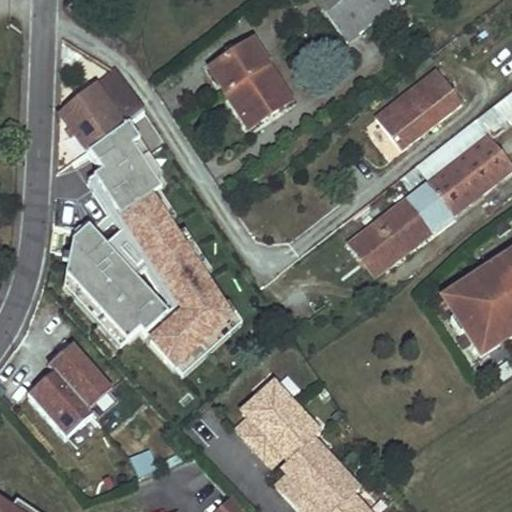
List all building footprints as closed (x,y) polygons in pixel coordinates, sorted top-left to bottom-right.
[(392,0),(315,0),(347,42),(396,5),(392,0)] [(252,46),(209,73),(248,132),(290,103),(252,46)] [(463,104),(438,71),(376,119),(402,152),(463,104)] [(115,75),(60,119),(88,155),(143,116),(115,75)] [(511,170),(487,139),(349,246),(374,279),(511,171),(511,170)] [(164,323),(126,282),(138,270),(101,229),(47,279),(124,361),(164,323)] [(488,272),(508,259),(504,252),(484,266),(488,272)] [(488,272),(444,300),(455,317),(450,320),(459,335),(464,331),(481,357),(499,345),(495,339),(503,334),(507,340),(511,336),(511,256),(508,259),(488,272)] [(76,350),(52,373),(57,378),(92,417),(116,394),(76,350)] [(92,417),(57,378),(32,402),(71,445),(96,422),(92,417)] [(275,387),(244,416),(249,422),(243,427),(249,435),(243,440),(264,463),(270,458),(276,465),(283,460),(289,467),(314,443),(321,438),(275,387)] [(249,435),(243,427),(236,433),(243,440),(249,435)] [(314,443),(289,467),(283,472),(287,477),(282,483),(289,491),(282,497),(296,511),(343,511),(355,501),(362,496),(314,443)] [(148,450),(128,459),(137,478),(156,470),(148,450)] [(270,458),(264,463),(270,470),(276,465),(270,458)] [(289,491),(282,483),(275,488),(282,497),(289,491)] [(0,511),(12,511),(16,506),(0,494),(0,511)] [(365,511),(355,501),(343,511),(365,511)] [(244,511),(235,502),(223,511),(244,511)]
